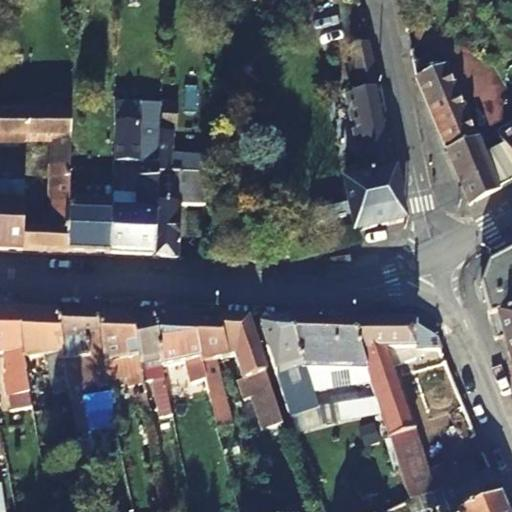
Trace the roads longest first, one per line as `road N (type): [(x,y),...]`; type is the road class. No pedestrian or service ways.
road 1 (tertiary): [(387,282),(245,292),(0,280)]
road 2 (residential): [(378,0),(438,262)]
road 3 (tertiary): [(451,311),(511,456)]
